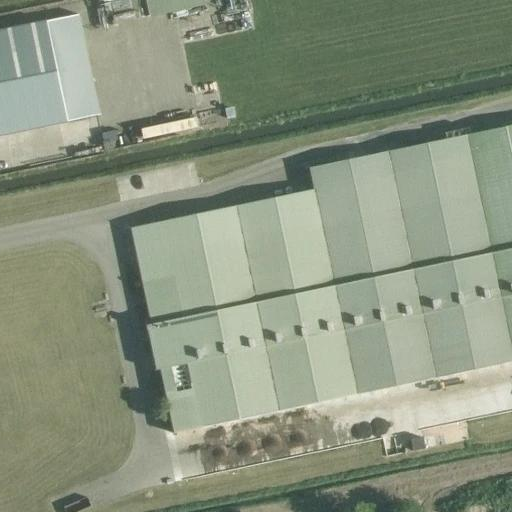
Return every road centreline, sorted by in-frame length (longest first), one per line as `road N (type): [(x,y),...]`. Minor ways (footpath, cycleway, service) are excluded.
road 1 (unknown): [(106,221),(370,138),(511,108)]
road 2 (unknown): [(511,378),(181,454),(164,453),(143,434)]
road 3 (unknown): [(143,434),(106,221)]
